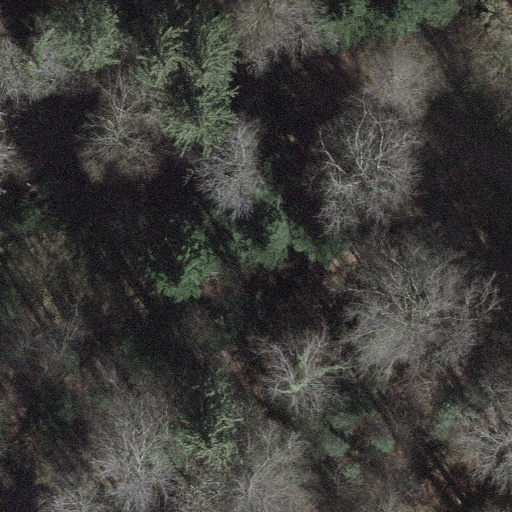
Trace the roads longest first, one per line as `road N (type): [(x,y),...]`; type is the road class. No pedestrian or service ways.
road 1 (track): [(329,511),(101,472),(11,511)]
road 2 (track): [(262,0),(437,131),(511,156)]
road 3 (track): [(511,445),(396,511)]
